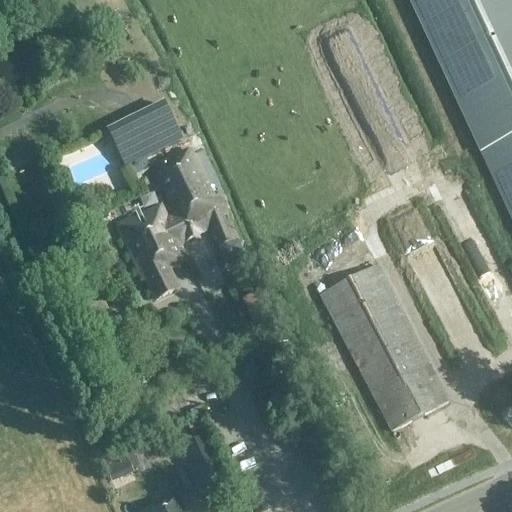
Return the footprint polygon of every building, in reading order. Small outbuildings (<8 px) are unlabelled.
[(511,0),(407,0),(511,224),(511,0)] [(337,38),(345,56),(365,48),(357,29),(337,38)] [(162,106),(108,133),(126,169),(131,167),(145,160),(180,142),(162,106)] [(161,208),(116,227),(142,283),(145,282),(155,302),(177,291),(168,271),(188,262),(180,246),(184,244),(183,243),(208,231),(216,250),(236,242),(220,202),(213,205),(210,200),(212,199),(189,153),(151,172),(159,189),(161,187),(173,210),(168,212),(171,218),(167,220),(161,208)] [(456,194),(492,292),(511,284),(511,273),(479,186),(456,194)] [(429,259),(461,343),(486,334),(454,250),(429,259)] [(391,434),(448,404),(377,268),(320,297),(391,434)] [(240,301),(253,326),(273,316),(261,291),(240,301)] [(260,357),(271,381),(296,369),(285,345),(260,357)] [(227,484),(206,440),(186,450),(192,464),(184,467),(198,498),(227,484)] [(407,493),(398,472),(411,466),(403,448),(373,461),(390,501),(407,493)] [(184,511),(177,497),(145,511),(184,511)]
